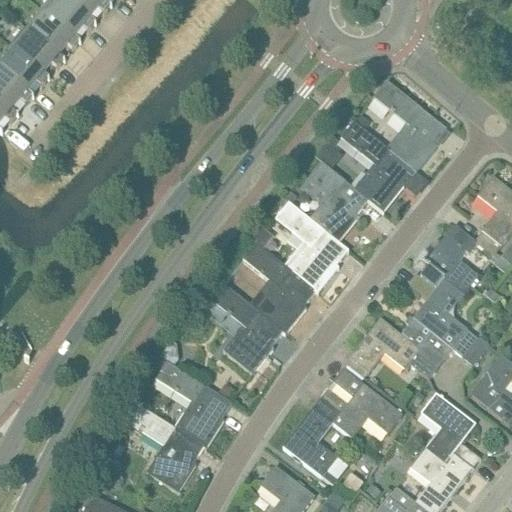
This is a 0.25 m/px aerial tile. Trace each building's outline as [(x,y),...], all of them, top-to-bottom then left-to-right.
[(96,26),(91,22),(64,0),(57,0),(45,14),(75,40),(83,32),(87,35),(96,26)] [(101,0),(64,0),(91,22),(99,13),(103,17),(111,8),(106,4),(101,0)] [(45,14),(29,33),(60,59),(67,50),(72,54),(80,44),(75,40),(45,14)] [(64,63),(60,59),(29,33),(14,51),(44,77),(52,68),(56,72),(64,63)] [(14,51),(0,66),(0,70),(29,95),(36,86),(41,90),(49,81),(44,77),(14,51)] [(0,70),(0,102),(13,113),(21,104),(25,108),(33,99),(29,95),(0,70)] [(386,151),(413,174),(415,176),(436,150),(434,147),(446,132),(386,84),(373,101),(406,127),(386,151)] [(13,113),(0,102),(0,128),(5,123),(10,127),(18,117),(13,113)] [(360,117),(354,125),(364,133),(370,125),(360,117)] [(413,174),(386,151),(364,133),(354,125),(340,141),(373,168),(354,191),(368,204),(383,216),(404,190),(401,188),(413,174)] [(316,160),(322,166),(340,144),(333,139),(316,160)] [(368,204),(354,191),(321,165),(308,182),(328,198),(309,222),(339,246),(359,221),(356,218),(368,204)] [(475,244),(474,244),(476,246),(493,260),(511,235),(511,194),(492,179),(477,199),(497,215),(475,244)] [(282,200),(277,206),(283,212),(288,206),(282,200)] [(283,212),(275,222),(276,223),(303,246),(283,270),(287,273),(314,295),(317,297),(339,271),(336,269),(349,254),(339,246),(309,222),(288,206),(283,212)] [(416,277),(407,287),(427,303),(443,282),(463,298),(471,287),(478,278),(461,265),(459,263),(465,255),(468,257),(476,246),(474,244),(475,244),(454,228),(423,267),(428,271),(421,281),(416,277)] [(250,241),(255,246),(263,252),(273,240),(260,229),(250,241)] [(511,244),(500,260),(510,268),(511,265),(511,244)] [(314,295),(287,273),(255,246),(242,262),(274,289),(255,313),(282,336),(285,338),(306,311),(303,309),(314,295)] [(460,363),(477,342),(467,334),(467,333),(448,317),(463,298),(443,282),(427,303),(400,337),(420,353),(424,347),(444,362),(450,355),(460,363)] [(282,336),(255,313),(222,286),(209,303),(242,329),(222,354),(252,378),(273,352),(271,350),(282,336)] [(491,292),(486,299),(494,305),(499,298),(491,292)] [(502,312),(497,318),(507,326),(511,320),(502,312)] [(416,357),(420,353),(400,337),(380,322),(349,361),(369,377),(384,357),(404,373),(408,367),(428,383),(436,372),(416,357)] [(460,363),(471,371),(487,350),(477,342),(460,363)] [(444,362),(424,347),(420,353),(416,357),(436,372),(444,362)] [(511,399),(504,393),(511,383),(511,369),(499,359),(469,397),(508,428),(511,423),(511,399)] [(174,431),(203,451),(206,453),(224,424),(221,422),(232,406),(167,365),(155,383),(191,405),(174,431)] [(348,406),(340,416),(333,426),(332,426),(352,442),(367,422),(387,437),(403,417),(344,370),(328,391),(348,406)] [(226,387),(219,396),(228,403),(235,394),(226,387)] [(320,401),(340,416),(348,406),(328,391),(320,401)] [(441,432),(425,451),(445,466),(461,446),(476,427),(436,397),(421,416),(441,432)] [(333,426),(340,416),(320,401),(313,411),(333,426)] [(203,451),(174,431),(139,409),(127,427),(163,449),(146,476),(178,497),(196,469),(193,467),(203,451)] [(313,411),(282,450),(322,480),(332,488),(337,483),(326,475),(337,461),(317,445),(332,426),(333,426),(313,411)] [(425,451),(410,471),(430,486),(415,505),(415,506),(422,511),(441,511),(465,482),(481,462),(461,446),(445,466),(425,451)] [(304,511),(314,499),(274,469),(259,489),(279,504),(273,511),(304,511)] [(379,494),(371,487),(365,493),(374,500),(379,494)] [(337,488),(330,498),(344,508),(351,499),(337,488)] [(422,511),(415,506),(415,505),(396,490),(388,501),(379,511),(422,511)] [(338,511),(342,508),(330,498),(319,511),(338,511)] [(117,511),(92,499),(84,511),(117,511)]
